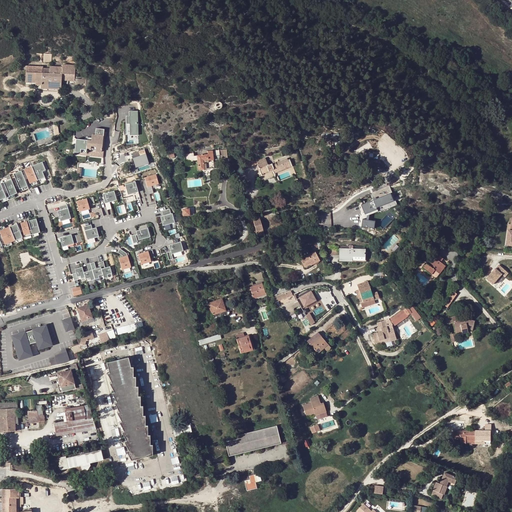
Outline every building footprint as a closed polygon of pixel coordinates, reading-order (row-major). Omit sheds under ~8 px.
[(52,54),(43,54),(43,62),(51,62),(52,54)] [(26,69),(25,79),(41,80),(41,85),(47,85),(47,84),(52,84),(52,82),(61,83),(62,81),(75,81),(76,65),(62,64),(62,67),(50,66),(49,68),(43,68),(43,66),(26,66),(23,66),(23,69),(26,69)] [(41,80),(25,79),(25,83),(35,83),(35,85),(41,85),(41,89),(61,90),(61,83),(52,82),(52,84),(47,84),(47,85),(41,85),(41,80)] [(137,136),(136,113),(128,113),(128,118),(126,118),(126,125),(128,125),(129,136),(137,136)] [(76,139),(74,153),(86,154),(86,149),(90,149),(91,147),(96,147),(95,151),(101,152),(104,136),(106,136),(107,133),(104,132),(104,129),(96,128),(95,135),(92,134),(92,138),(91,141),(85,140),(76,139)] [(86,154),(74,153),(74,155),(103,158),(106,136),(104,136),(101,152),(95,151),(96,147),(91,147),(90,149),(86,149),(86,154)] [(148,160),(144,148),(125,154),(129,166),(148,160)] [(226,149),(212,151),(212,154),(219,153),(220,159),(227,158),(226,149)] [(203,155),(197,156),(197,160),(198,170),(214,169),(214,168),(216,167),(215,162),(213,162),(212,151),(203,152),(203,155)] [(186,155),(185,162),(197,160),(197,156),(193,156),(193,154),(186,155)] [(295,174),(289,160),(287,160),(286,158),(279,162),(279,161),(276,163),(275,163),(268,166),(265,159),(256,162),(260,171),(258,172),(261,182),(277,176),(277,175),(288,170),(291,176),(295,174)] [(129,166),(129,168),(148,162),(148,160),(129,166)] [(13,174),(20,189),(27,186),(24,178),(27,176),(30,184),(45,178),(43,174),(42,171),(46,170),(47,173),(48,176),(51,175),(45,161),(13,174)] [(249,161),(243,163),(246,169),(252,167),(249,161)] [(156,174),(144,178),(149,194),(153,193),(151,186),(159,184),(156,174)] [(11,179),(0,183),(0,200),(4,199),(1,192),(4,192),(4,193),(6,198),(17,193),(11,179)] [(136,182),(125,185),(128,195),(134,193),(136,200),(140,199),(136,182)] [(117,200),(114,191),(102,194),(107,210),(111,209),(109,202),(117,200)] [(390,193),(361,205),(365,214),(377,209),(376,208),(379,207),(386,204),(393,201),(390,193)] [(79,212),(90,209),(87,198),(76,202),(79,212)] [(71,219),(67,204),(59,206),(60,210),(58,211),(60,222),(71,219)] [(163,216),(160,217),(163,226),(175,223),(172,213),(171,214),(170,209),(162,211),(163,216)] [(0,240),(0,246),(2,246),(2,245),(5,244),(5,245),(22,238),(20,233),(23,232),(24,237),(40,232),(36,218),(28,221),(31,229),(29,230),(27,221),(20,223),(23,231),(20,232),(17,223),(0,230),(0,232),(4,243),(1,244),(0,240)] [(263,230),(260,219),(253,221),(256,232),(263,230)] [(361,226),(374,229),(375,221),(362,219),(361,226)] [(91,225),(83,227),(87,240),(99,237),(96,227),(92,228),(91,225)] [(148,227),(136,231),(138,240),(150,237),(148,227)] [(71,234),(60,238),(62,247),(78,243),(76,235),(72,236),(71,234)] [(436,236),(430,244),(434,248),(441,239),(436,236)] [(181,242),(169,245),(171,251),(167,252),(169,260),(173,259),(172,254),(183,251),(181,242)] [(349,249),(341,249),(341,255),(341,260),(350,260),(350,261),(365,261),(365,249),(353,249),(352,246),(349,246),(349,249)] [(439,251),(434,248),(429,254),(434,258),(436,259),(433,263),(431,262),(428,265),(426,263),(422,268),(431,274),(434,269),(439,273),(443,268),(441,267),(443,264),(440,262),(443,258),(437,254),(439,251)] [(127,256),(127,253),(120,249),(118,252),(122,256),(123,257),(118,258),(122,270),(131,267),(128,255),(127,256)] [(152,250),(138,254),(141,265),(151,262),(151,259),(155,258),(152,250)] [(315,252),(300,259),(304,267),(310,264),(310,265),(320,260),(315,252)] [(99,262),(99,263),(101,267),(103,277),(104,278),(113,276),(110,266),(105,268),(103,261),(99,262)] [(94,262),(90,263),(95,279),(103,277),(101,267),(96,269),(94,262)] [(95,279),(90,263),(86,264),(88,271),(84,272),(85,277),(86,282),(95,279)] [(505,277),(508,273),(499,265),(486,279),(493,285),(502,274),(505,277)] [(84,272),(82,267),(75,269),(76,273),(72,274),(74,281),(85,277),(84,272)] [(388,278),(383,271),(373,273),(374,280),(388,278)] [(357,285),(358,289),(363,302),(364,307),(375,303),(374,298),(379,297),(377,292),(372,293),(368,281),(357,285)] [(253,299),(258,297),(257,295),(265,293),(262,283),(253,286),(252,284),(252,282),(248,283),(249,285),(247,287),(249,291),(251,290),(252,294),(251,294),(253,299)] [(82,294),(80,287),(72,289),(74,296),(82,294)] [(449,307),(459,293),(452,288),(442,303),(449,307)] [(291,291),(274,297),(275,302),(293,296),(291,291)] [(311,292),(299,298),(304,306),(315,300),(311,292)] [(222,299),(208,303),(212,315),(213,315),(214,320),(223,317),(223,316),(228,314),(226,311),(225,312),(225,310),(222,299)] [(296,299),(277,307),(281,313),(284,317),(295,312),(293,308),(300,305),(296,299)] [(87,304),(77,308),(81,321),(92,318),(87,304)] [(420,317),(411,305),(389,320),(391,325),(392,326),(411,313),(415,320),(420,317)] [(314,322),(309,313),(305,315),(311,325),(314,322)] [(453,323),(454,330),(461,329),(462,333),(467,332),(467,328),(472,330),(474,321),(464,319),(459,319),(458,315),(451,316),(451,317),(446,318),(445,318),(447,324),(453,323)] [(71,317),(63,320),(66,330),(75,327),(71,317)] [(395,336),(392,326),(391,325),(386,326),(384,320),(376,323),(378,327),(380,326),(381,331),(378,332),(372,334),(375,343),(384,340),(385,340),(384,339),(389,338),(390,338),(395,336)] [(135,324),(116,328),(118,336),(137,331),(135,324)] [(25,332),(11,336),(19,361),(32,357),(28,345),(37,342),(39,350),(52,346),(46,325),(31,330),(32,332),(26,334),(25,332)] [(318,332),(307,341),(317,353),(324,348),(328,344),(318,332)] [(220,333),(198,340),(200,345),(221,339),(220,333)] [(241,353),(245,352),(244,349),(252,347),(249,336),(237,339),(241,353)] [(72,348),(74,354),(76,353),(76,351),(86,347),(84,344),(72,348)] [(50,361),(51,365),(68,361),(69,359),(66,349),(62,351),(63,354),(55,356),(56,359),(50,361)] [(128,357),(107,362),(109,372),(107,373),(111,382),(110,383),(114,391),(112,393),(116,401),(114,403),(119,411),(117,412),(121,421),(119,422),(124,430),(121,431),(126,440),(124,441),(128,450),(126,451),(131,460),(152,455),(152,445),(150,445),(150,435),(148,435),(147,425),(145,425),(145,415),(143,415),(143,406),(140,406),(140,396),(138,396),(138,386),(136,386),(135,377),(133,377),(133,367),(130,367),(128,357)] [(78,369),(76,363),(67,365),(69,371),(57,374),(55,375),(56,379),(58,378),(61,387),(74,384),(71,371),(78,369)] [(58,378),(56,379),(60,392),(76,388),(74,384),(61,387),(58,378)] [(318,401),(320,401),(323,400),(321,396),(313,398),(314,402),(303,405),(306,415),(309,414),(310,415),(314,414),(321,412),(321,414),(326,412),(324,403),(321,404),(319,405),(318,401)] [(17,402),(0,403),(0,423),(0,431),(19,430),(17,402)] [(92,417),(89,404),(64,409),(66,421),(92,417)] [(39,422),(37,411),(29,412),(30,426),(39,426),(39,422)] [(57,436),(96,429),(92,417),(66,421),(54,423),(57,436)] [(283,424),(225,438),(229,455),(280,443),(277,428),(283,427),(283,424)] [(319,424),(311,426),(313,433),(321,430),(319,424)] [(189,425),(174,429),(175,436),(191,432),(189,425)] [(460,443),(466,444),(469,444),(469,445),(470,445),(470,446),(471,446),(472,445),(472,444),(473,444),(485,444),(491,444),(491,431),(483,431),(483,429),(479,429),(479,431),(461,430),(461,431),(454,431),(454,438),(460,439),(460,443)] [(101,450),(67,456),(69,466),(83,463),(83,466),(87,468),(89,465),(89,462),(103,460),(101,450)] [(66,454),(58,455),(60,467),(68,466),(66,454)] [(440,484),(436,482),(433,490),(433,491),(431,495),(442,499),(443,495),(444,495),(447,487),(447,486),(449,482),(455,484),(458,478),(444,472),(440,484)] [(259,473),(249,476),(250,479),(244,481),(247,491),(257,488),(256,482),(261,481),(259,473)] [(176,475),(126,488),(129,500),(179,487),(176,475)] [(384,486),(375,485),(374,493),(383,494),(384,486)] [(19,489),(13,489),(3,489),(2,511),(17,511),(18,511),(18,508),(19,508),(19,494),(19,489)]
